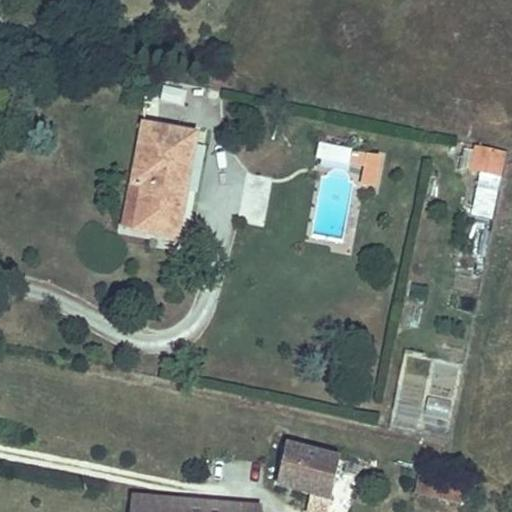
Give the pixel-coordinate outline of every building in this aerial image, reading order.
[(142,121),(121,218),(172,230),(193,133),(142,121)] [(319,145),(316,168),(346,172),(350,149),(319,145)] [(492,221),(506,153),(473,145),(467,170),(479,173),(469,216),(492,221)] [(420,434),(451,436),(455,367),(425,365),(420,434)] [(337,455),(286,446),(280,482),(328,490),(332,473),(337,455)] [(328,490),(339,492),(342,475),(332,473),(328,490)] [(130,511),(256,511),(257,504),(242,503),(185,498),(184,506),(170,505),(171,497),(132,493),(130,511)]
